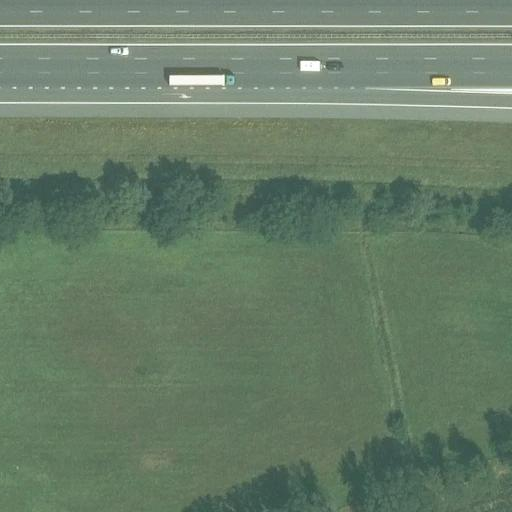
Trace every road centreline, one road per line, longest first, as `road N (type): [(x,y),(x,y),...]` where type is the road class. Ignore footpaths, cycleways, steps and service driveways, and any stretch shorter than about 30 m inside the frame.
road 1 (motorway): [(511,5),(0,4)]
road 2 (motorway): [(0,65),(365,65)]
road 3 (motorway): [(365,65),(511,86)]
road 4 (motorway): [(365,65),(511,65)]
